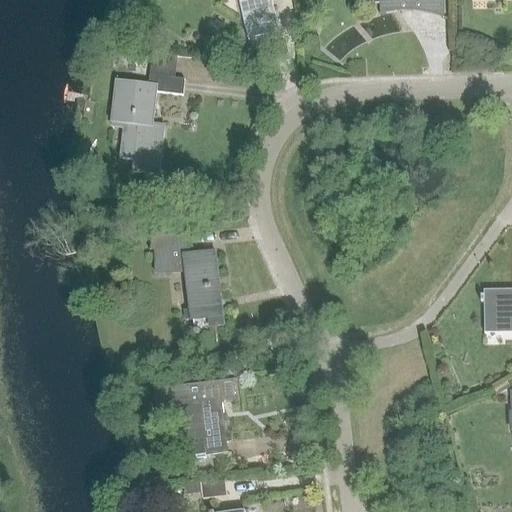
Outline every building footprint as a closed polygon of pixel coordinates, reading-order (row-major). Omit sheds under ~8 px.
[(246,0),(239,2),(250,43),(282,35),(273,0),(246,0)] [(357,5),(357,6),(381,6),(381,15),(379,16),(379,17),(398,13),(398,5),(425,5),(425,12),(440,12),(440,14),(442,14),(441,0),(368,0),(369,5),(365,5),(357,5)] [(246,53),(222,52),(221,64),(245,64),(246,53)] [(138,123),(134,162),(132,175),(152,177),(153,169),(161,170),(165,129),(150,127),(151,118),(155,118),(157,97),(182,100),(184,83),(175,82),(149,79),(148,88),(115,84),(112,120),(138,123)] [(187,237),(152,241),(149,257),(153,256),(155,277),(186,273),(191,312),(185,313),(186,322),(192,322),(192,324),(210,322),(211,331),(223,329),(217,273),(215,273),(213,256),(190,258),(187,237)] [(511,291),(484,292),(484,297),(481,297),(481,304),(484,304),(485,335),(486,335),(486,327),(502,327),(502,331),(511,330),(511,291)] [(238,382),(154,392),(154,394),(155,394),(163,393),(164,408),(181,405),(181,409),(188,461),(229,456),(222,404),(222,400),(234,399),(232,384),(238,383),(238,382)] [(194,496),(202,495),(200,484),(193,485),(194,496)]
